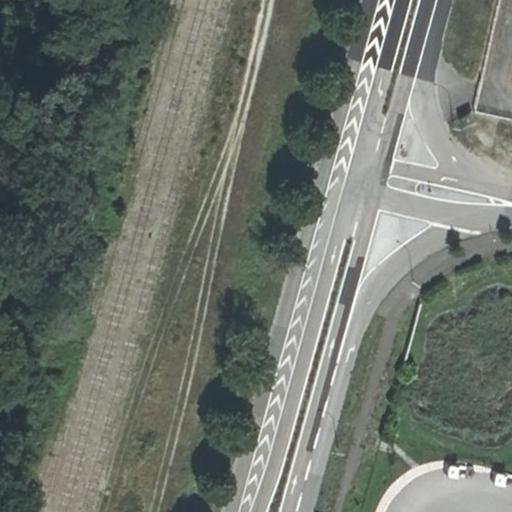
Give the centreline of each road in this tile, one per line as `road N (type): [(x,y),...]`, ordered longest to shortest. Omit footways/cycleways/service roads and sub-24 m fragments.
road 1 (secondary): [(344,162),(242,511)]
road 2 (secondary): [(294,511),(381,172)]
road 3 (secondary): [(386,0),(344,162)]
road 4 (unclassified): [(381,172),(511,201)]
